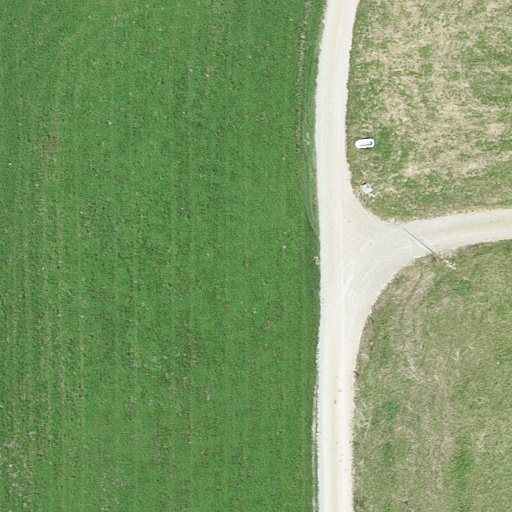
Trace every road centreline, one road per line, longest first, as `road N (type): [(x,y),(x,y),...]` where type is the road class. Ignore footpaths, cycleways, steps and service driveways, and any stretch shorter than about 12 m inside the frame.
road 1 (track): [(336,511),(329,254)]
road 2 (track): [(329,254),(322,80),(331,0)]
road 3 (track): [(329,254),(511,233)]
